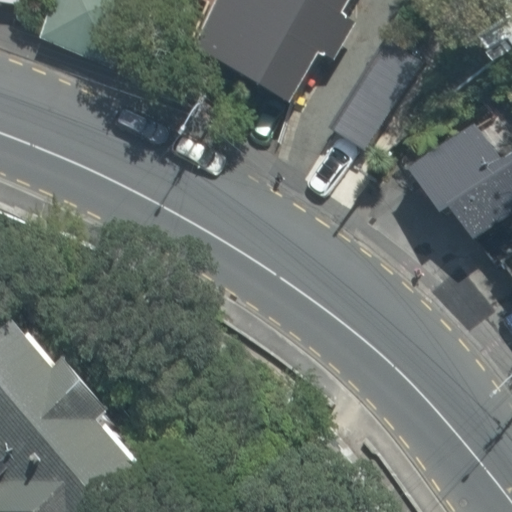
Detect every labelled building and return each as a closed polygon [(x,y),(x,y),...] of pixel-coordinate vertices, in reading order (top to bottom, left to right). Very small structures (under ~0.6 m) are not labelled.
[(165,0),(65,0),(50,34),(133,73),(167,1),(165,0)] [(364,0),(245,0),(208,59),(302,111),(364,0)] [(425,65),(385,42),(329,134),(365,157),(425,65)] [(474,127),(407,176),(441,222),(449,216),(474,250),(511,221),(511,170),(508,173),(474,127)] [(511,259),(501,268),(511,282),(511,259)] [(100,374),(87,384),(50,335),(0,308),(0,511),(121,511),(162,481),(114,419),(127,409),(100,374)]
